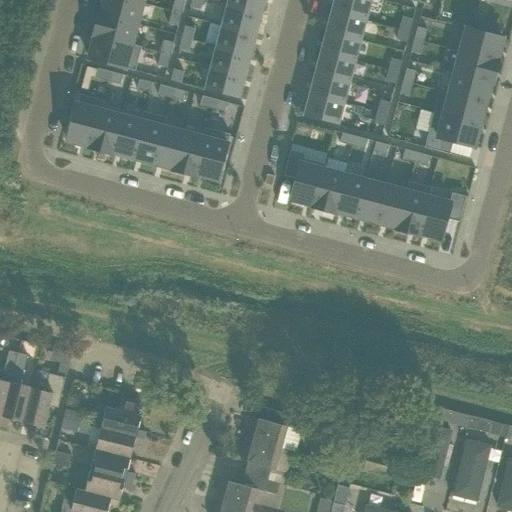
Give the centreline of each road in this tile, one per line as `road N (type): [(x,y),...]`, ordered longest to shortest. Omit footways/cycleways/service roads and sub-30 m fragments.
road 1 (residential): [(237,227),(446,284),(480,259),(511,138)]
road 2 (residential): [(67,0),(33,141),(36,163),(54,177),(237,227)]
road 3 (residential): [(297,0),(237,227)]
road 4 (residential): [(164,511),(224,398)]
